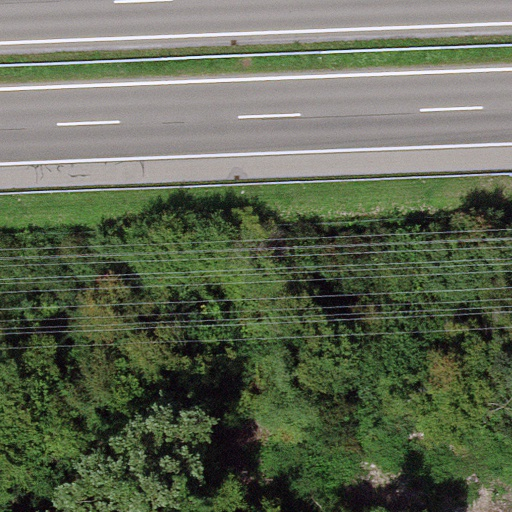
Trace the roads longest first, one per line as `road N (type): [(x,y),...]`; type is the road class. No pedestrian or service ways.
road 1 (motorway): [(0,129),(511,107)]
road 2 (motorway): [(210,0),(0,8)]
